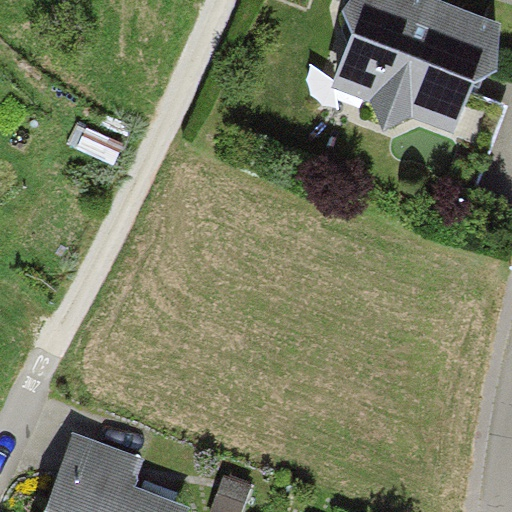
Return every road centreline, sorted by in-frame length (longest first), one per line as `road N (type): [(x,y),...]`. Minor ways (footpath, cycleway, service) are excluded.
road 1 (residential): [(0,465),(44,356),(140,184)]
road 2 (track): [(140,184),(216,0)]
